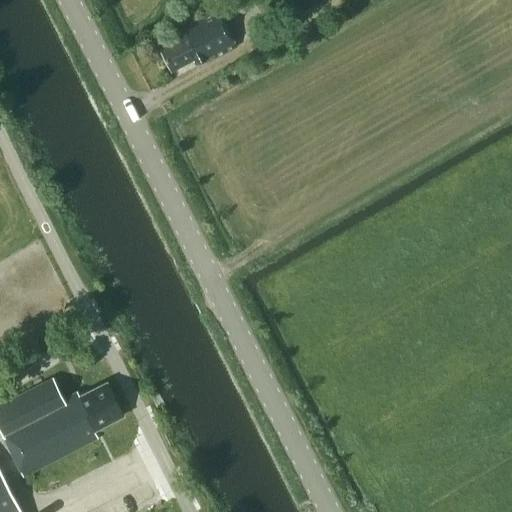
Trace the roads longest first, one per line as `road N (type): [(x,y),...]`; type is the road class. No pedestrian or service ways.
road 1 (secondary): [(331,511),(71,0)]
road 2 (unclassified): [(197,511),(0,120)]
